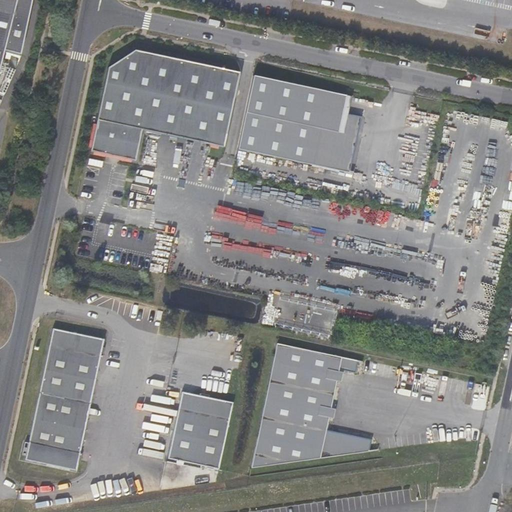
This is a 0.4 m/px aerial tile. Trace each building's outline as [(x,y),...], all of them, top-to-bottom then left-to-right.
[(0,0),(0,56),(1,51),(18,55),(29,0),(0,0)] [(222,147),(238,73),(133,51),(107,68),(90,151),(134,161),(140,130),(222,147)] [(342,114),(346,96),(252,76),(245,111),(240,134),(237,149),(349,173),(361,118),(342,114)] [(76,469),(103,339),(52,328),(28,442),(24,441),(22,454),(25,454),(24,459),(76,469)] [(355,374),(358,361),(276,344),(251,468),(369,452),(371,440),(326,430),(339,370),(355,374)] [(219,469),(233,403),(182,392),(168,458),(219,469)]
